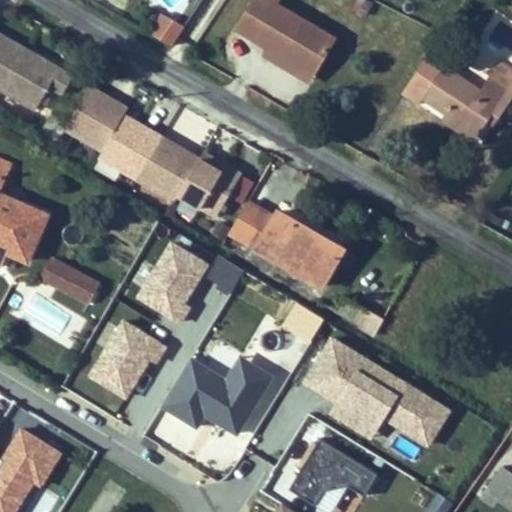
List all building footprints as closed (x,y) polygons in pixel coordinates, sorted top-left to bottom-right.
[(160,10),(152,33),(177,42),(185,19),(160,10)] [(250,11),(224,54),(256,73),(301,99),(321,63),(261,30),(266,20),(250,11)] [(0,118),(25,132),(38,109),(48,90),(0,62),(0,118)] [(481,78),(473,91),(464,105),(409,70),(401,82),(476,125),(480,118),(488,123),(506,92),(481,78)] [(301,99),(256,73),(250,82),(296,108),(301,99)] [(398,122),(402,115),(426,131),(460,151),(469,136),(476,125),(401,82),(382,112),(398,122)] [(48,90),(38,109),(51,117),(61,97),(48,90)] [(205,232),(229,189),(212,180),(208,186),(171,165),(167,172),(123,147),(126,140),(88,119),(92,112),(76,103),(52,146),(90,167),(86,174),(163,217),(166,210),(205,232)] [(476,125),(483,130),(488,123),(480,118),(476,125)] [(476,125),(469,136),(476,140),(483,130),(476,125)] [(422,138),(455,158),(460,151),(426,131),(422,138)] [(249,220),(237,213),(219,247),(232,254),(249,220)] [(0,215),(0,272),(1,270),(16,276),(35,231),(0,215)] [(264,229),(249,220),(232,254),(311,300),(334,262),(268,223),(264,229)] [(145,263),(133,300),(186,317),(208,252),(167,238),(157,267),(145,263)] [(49,253),(39,278),(92,301),(103,276),(49,253)] [(66,295),(54,315),(72,326),(84,305),(66,295)] [(363,324),(335,308),(328,320),(356,336),(363,324)] [(88,378),(133,398),(162,334),(117,313),(88,378)] [(321,345),(295,389),(327,408),(321,419),(359,442),(371,422),(416,448),(436,415),(392,387),(384,400),(348,377),(355,365),(321,345)] [(228,373),(192,352),(162,404),(198,425),(205,413),(238,432),(275,370),(241,350),(228,373)] [(392,387),(355,365),(348,377),(384,400),(392,387)] [(63,458),(24,434),(5,464),(0,461),(0,511),(20,511),(36,486),(44,490),(63,458)] [(365,484),(307,449),(277,499),(297,511),(304,511),(311,502),(336,496),(352,506),(365,484)] [(473,504),(485,511),(487,511),(505,486),(492,477),(473,504)] [(507,511),(511,506),(511,491),(505,486),(487,511),(507,511)]
